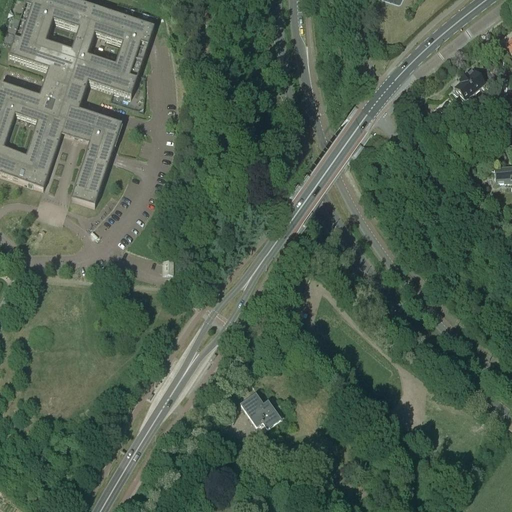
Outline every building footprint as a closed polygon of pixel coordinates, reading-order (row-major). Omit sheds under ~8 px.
[(130,102),(154,33),(55,0),(28,0),(25,10),(31,12),(20,45),(14,43),(8,61),(48,75),(46,80),(39,102),(0,89),(0,179),(43,193),(61,139),(88,148),(70,203),(94,211),(121,130),(78,115),(87,88),(130,102)] [(454,93),(454,94),(453,96),(456,99),(458,99),(463,105),(484,87),(473,73),(458,84),(461,88),(454,93)] [(344,116),(334,130),(337,132),(338,133),(348,120),(346,118),(344,116)] [(350,161),(351,161),(354,163),(362,151),(360,149),(358,148),(350,161)] [(511,171),(493,173),(495,187),(511,185),(511,171)] [(294,183),(284,196),(287,199),(288,199),(298,187),(296,185),(294,183)] [(473,202),(481,211),(486,207),(477,198),(473,202)] [(312,215),(311,214),(302,226),(304,228),(306,229),(315,217),(312,215)] [(163,264),(163,265),(163,278),(173,278),(173,264),(163,264)] [(302,274),(297,272),(289,290),(295,293),(303,274),(302,274)] [(255,398),(248,403),(240,409),(256,432),(262,427),(266,434),(280,425),(267,406),(262,409),(255,398)]
